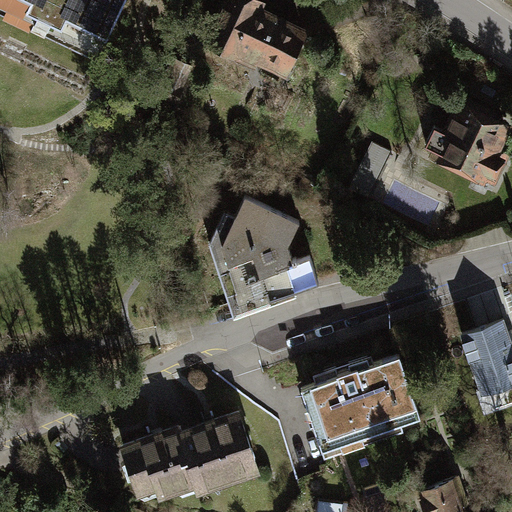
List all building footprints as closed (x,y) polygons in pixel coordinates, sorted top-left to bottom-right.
[(0,0),(0,8),(98,54),(122,0),(0,0)] [(255,0),(226,0),(208,39),(234,51),(232,55),(252,64),(256,55),(283,68),(301,30),(256,8),(259,1),(255,0)] [(187,65),(169,56),(153,90),(170,99),(187,65)] [(434,123),(424,143),(494,177),(506,153),(495,147),(505,126),(489,119),(493,111),(469,99),(465,107),(459,104),(447,129),(434,123)] [(387,149),(368,140),(359,160),(377,169),(387,149)] [(297,220),(244,194),(220,241),(244,304),(319,279),(310,253),(293,259),(287,242),(297,220)] [(511,345),(501,314),(468,326),(490,389),(511,381),(511,345)] [(420,412),(401,353),(300,387),(322,452),(364,438),(362,431),(420,412)] [(237,410),(179,431),(195,479),(198,485),(256,465),(237,410)] [(195,479),(179,431),(177,425),(123,444),(138,488),(156,482),(159,491),(195,479)] [(456,474),(417,488),(425,511),(462,511),(466,501),(456,474)] [(347,511),(348,499),(322,498),(321,511),(347,511)]
